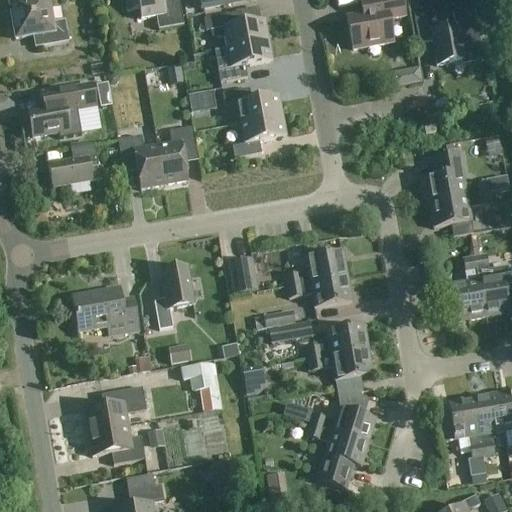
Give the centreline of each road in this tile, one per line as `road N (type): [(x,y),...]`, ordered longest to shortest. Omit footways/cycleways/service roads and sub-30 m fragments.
road 1 (residential): [(19,257),(338,201)]
road 2 (unclassified): [(52,511),(15,295),(19,257)]
road 3 (residential): [(338,201),(368,199),(381,209),(413,374)]
road 4 (residential): [(383,506),(414,400),(413,374)]
road 5 (residential): [(323,120),(300,0)]
